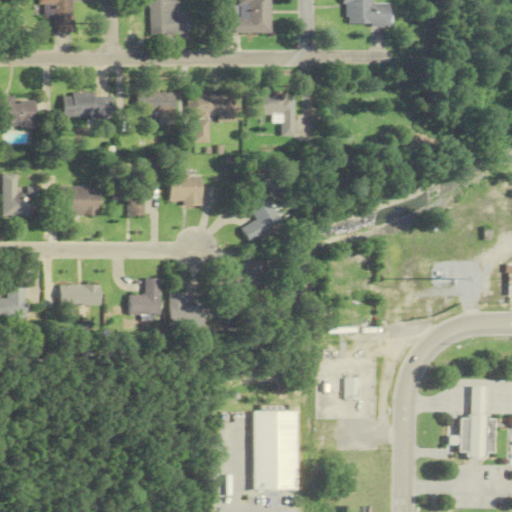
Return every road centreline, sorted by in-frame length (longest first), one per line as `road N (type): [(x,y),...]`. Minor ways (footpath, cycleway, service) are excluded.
road 1 (residential): [(385,57),(0,58)]
road 2 (residential): [(511,323),(455,330),(422,353),(406,393),(405,453)]
road 3 (residential): [(192,250),(0,249)]
